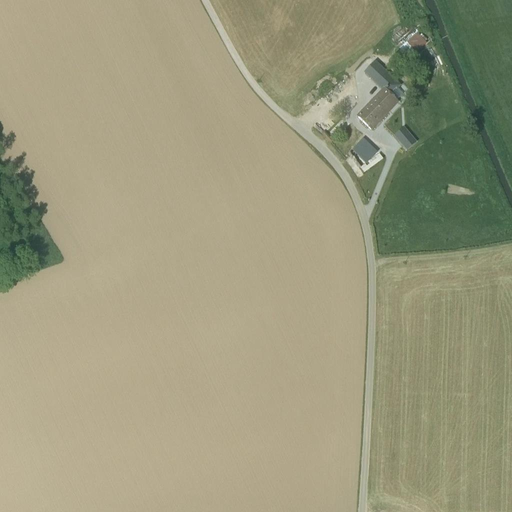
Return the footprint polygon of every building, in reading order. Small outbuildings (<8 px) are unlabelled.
[(425,43),(419,36),(411,42),(417,49),(425,43)] [(373,80),(381,71),(382,70),(375,64),(366,75),(372,81),(373,80)] [(384,91),(396,102),(402,96),(396,90),(398,87),(381,71),(373,80),(384,91)] [(358,118),(371,131),(397,103),(396,102),(384,91),(358,118)] [(417,118),(430,110),(428,106),(415,115),(417,118)] [(421,156),(401,133),(397,137),(420,164),(430,156),(426,152),(421,156)] [(364,143),(345,160),(351,169),(360,162),(358,160),(369,150),(364,143)] [(379,156),(359,170),(363,175),(382,161),(379,156)]
